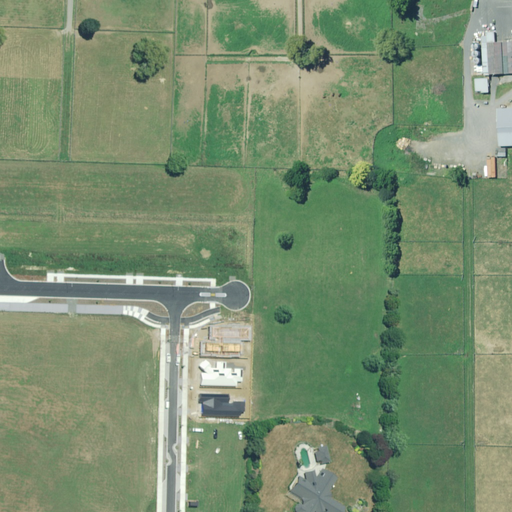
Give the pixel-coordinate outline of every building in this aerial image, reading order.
[(511,38),(480,42),(483,80),(511,78),(511,38)] [(511,104),(495,106),(500,147),(511,146),(511,104)] [(206,360),(199,365),(206,373),(203,373),(203,385),(236,386),(236,381),(242,382),(242,369),(226,369),(226,362),(217,362),(217,368),(211,368),(211,365),(206,360)] [(228,395),(201,394),(200,402),(203,402),(203,415),(240,415),(240,412),(244,412),(244,403),(228,403),(228,395)] [(331,461),(328,445),(317,448),(321,463),(331,461)] [(331,489),(338,477),(323,468),(317,477),(315,469),(305,472),(307,480),(300,476),(288,496),(299,502),(294,511),(295,511),(321,511),(326,511),(327,511),(343,511),(346,507),(333,499),(331,489)]
